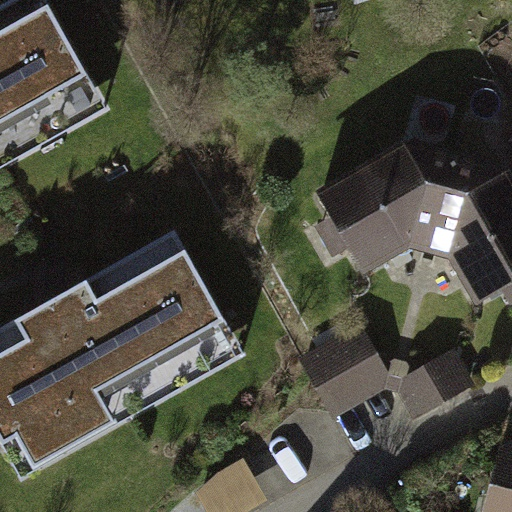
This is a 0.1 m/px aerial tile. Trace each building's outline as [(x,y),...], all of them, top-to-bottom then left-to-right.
[(56,0),(0,0),(0,152),(108,92),(56,0)] [(432,262),(457,265),(465,167),(417,162),(343,217),(398,285),(432,262)] [(511,175),(508,171),(465,167),(457,265),(489,269),(506,301),(511,296),(511,175)] [(178,219),(0,318),(0,424),(23,464),(246,340),(178,219)] [(368,334),(309,364),(338,422),(398,391),(368,334)] [(458,359),(403,389),(422,425),(478,395),(458,359)] [(252,471),(205,499),(213,511),(257,511),(271,504),(252,471)]
